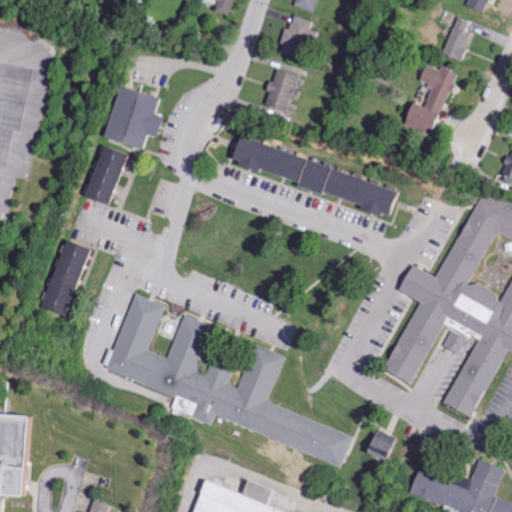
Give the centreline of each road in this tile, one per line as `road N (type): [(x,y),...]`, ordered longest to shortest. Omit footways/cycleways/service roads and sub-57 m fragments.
road 1 (residential): [(511,400),(495,429),(469,440),(382,395),(357,364),(392,288),(393,259),(329,226),(191,180)]
road 2 (residential): [(191,180),(171,273),(193,293),(285,332)]
road 3 (residential): [(191,180),(261,0)]
